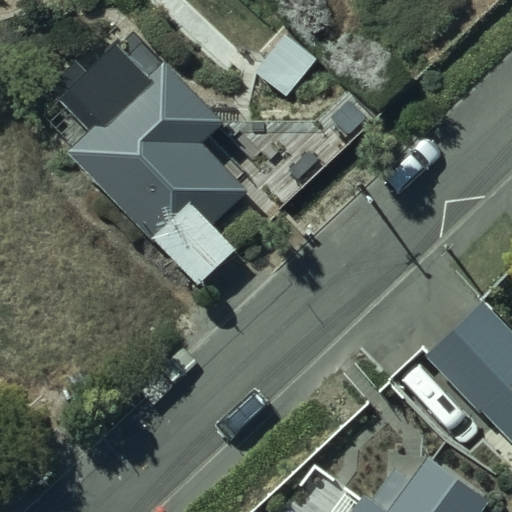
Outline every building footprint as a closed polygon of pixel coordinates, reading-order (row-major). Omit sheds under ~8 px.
[(318,55),(289,30),(252,72),(282,97),(318,55)] [(51,91),(92,135),(68,158),(199,290),(236,253),(212,229),(248,194),(234,179),(243,169),(231,157),(239,150),(221,132),(224,128),(136,40),(90,79),(79,66),(51,91)] [(0,356),(20,376),(0,395),(0,420),(30,450),(111,366),(59,315),(75,299),(66,289),(96,258),(10,174),(10,139),(0,139),(0,356)] [(511,334),(484,304),(426,357),(511,446),(511,334)] [(485,511),(487,510),(429,467),(415,486),(396,472),(371,507),(364,502),(357,511),(485,511)]
